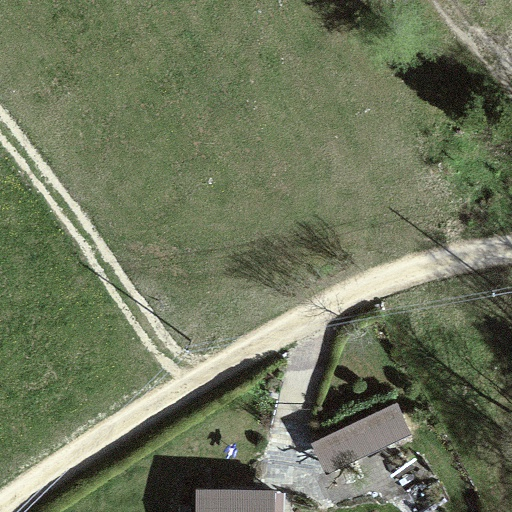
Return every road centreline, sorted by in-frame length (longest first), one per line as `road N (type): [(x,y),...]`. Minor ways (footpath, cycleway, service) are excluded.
road 1 (track): [(0,493),(310,316),(393,278),(511,249)]
road 2 (track): [(208,376),(148,329),(0,123)]
